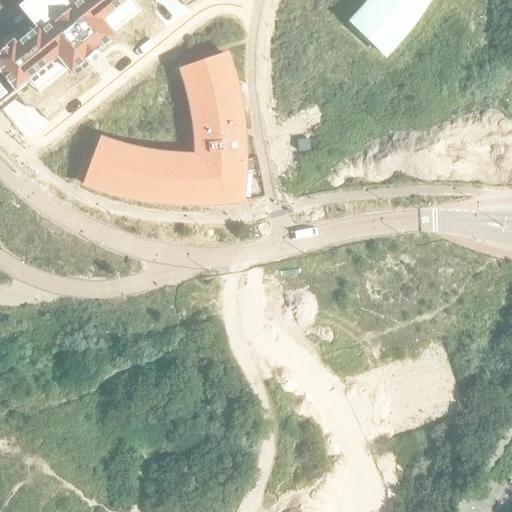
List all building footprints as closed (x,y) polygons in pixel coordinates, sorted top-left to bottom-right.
[(0,105),(30,82),(29,81),(58,58),(71,75),(115,39),(101,22),(127,0),(27,0),(17,8),(36,31),(16,47),(13,44),(0,53),(0,105)] [(384,6),(377,15),(371,11),(359,25),(357,26),(352,21),(351,23),(385,56),(391,50),(397,43),(402,37),(408,30),(413,23),(419,15),(424,7),(428,0),(379,0),(379,2),(384,6)] [(227,57),(226,56),(181,71),(184,80),(187,89),(189,98),(191,107),(193,116),(194,125),(195,134),(196,143),(196,152),(196,157),(188,157),(179,157),(171,157),(162,156),(153,155),(145,153),(137,151),(128,149),(119,147),(111,144),(101,140),(84,185),(93,189),(102,191),(112,194),(121,196),(130,199),(140,200),(149,202),(158,203),(168,204),(177,205),(186,205),(195,205),(205,205),(214,204),(223,204),(232,203),(241,201),(242,191),(243,181),(244,172),(244,166),(244,159),(236,160),(236,143),(234,120),(231,101),(230,96),(223,97),(221,86),(227,84),(220,60),(227,57)] [(429,322),(343,330),(342,378),(447,403),(497,370),(499,334),(429,322)] [(267,408),(250,434),(290,461),(307,434),(267,408)]
